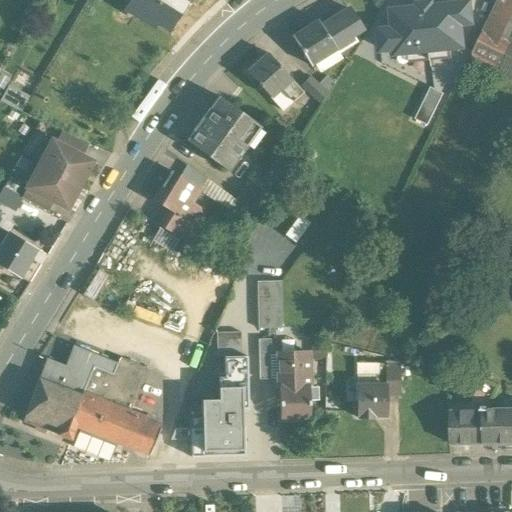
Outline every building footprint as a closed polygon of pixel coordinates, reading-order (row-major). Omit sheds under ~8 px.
[(130,0),(124,11),(151,27),(153,23),(166,31),(174,17),(179,14),(183,8),(182,3),(177,0),(130,0)] [(511,0),(499,0),(473,52),(501,65),(511,44),(511,0)] [(474,23),(471,1),(434,5),(434,1),(418,3),(418,7),(391,11),(393,28),(378,30),(381,52),(393,51),(394,55),(465,47),(462,24),(474,23)] [(346,9),(319,26),(334,49),(349,40),(347,37),(351,35),(356,25),(346,9)] [(316,21),(291,37),(309,65),(334,49),(319,26),(316,21)] [(511,44),(501,65),(511,71),(511,44)] [(289,79),(266,54),(245,72),(268,98),(278,89),(290,103),(301,93),(288,80),(289,79)] [(333,84),(324,76),(316,85),(326,95),(333,84)] [(316,85),(307,77),(299,86),(318,103),(326,95),(316,85)] [(21,111),(30,94),(9,83),(0,100),(21,111)] [(428,126),(444,95),(431,88),(415,119),(428,126)] [(278,89),(268,98),(280,111),(290,103),(278,89)] [(258,127),(215,96),(183,141),(227,172),(258,127)] [(87,144),(60,132),(54,143),(81,157),(87,144)] [(54,143),(51,141),(38,164),(78,186),(91,162),(81,157),(54,143)] [(78,186),(38,164),(26,187),(52,202),(66,209),(78,186)] [(197,188),(170,171),(153,200),(168,210),(193,225),(199,216),(197,207),(189,202),(197,188)] [(265,193),(246,180),(233,200),(253,212),(265,193)] [(52,202),(26,187),(20,198),(21,199),(46,212),(52,202)] [(20,198),(2,188),(0,191),(0,203),(14,211),(21,199),(20,198)] [(193,225),(168,210),(158,225),(184,241),(193,225)] [(34,250),(7,233),(7,234),(0,229),(0,264),(18,276),(29,259),(28,258),(34,250)] [(278,282),(255,283),(257,329),(280,328),(278,282)] [(222,357),(240,357),(239,333),(215,334),(216,358),(222,357)] [(269,339),(257,340),(258,380),(270,379),(269,356),(269,339)] [(117,364),(72,346),(64,367),(45,359),(38,379),(37,379),(24,415),(22,422),(35,427),(34,430),(45,434),(46,431),(58,436),(69,440),(74,426),(113,442),(125,414),(79,397),(92,368),(112,375),(116,366),(117,364)] [(307,353),(277,354),(277,355),(277,379),(278,387),(307,386),(307,387),(308,387),(307,353)] [(277,355),(269,356),(270,379),(277,379),(277,355)] [(246,409),(246,357),(240,357),(222,357),(222,378),(216,378),(216,400),(200,400),(200,429),(174,429),(170,440),(189,440),(189,457),(243,456),(243,427),(241,427),(240,409),(246,409)] [(124,369),(116,366),(112,375),(92,368),(79,397),(125,414),(128,416),(146,369),(127,362),(124,369)] [(376,385),(355,386),(355,418),(384,417),(384,413),(384,397),(384,376),(398,376),(398,364),(376,364),(376,385)] [(398,396),(398,376),(384,376),(384,397),(398,396)] [(498,387),(483,380),(476,393),(471,405),(468,411),(484,410),(484,409),(488,409),(488,410),(489,410),(498,387)] [(307,386),(278,387),(278,420),(292,419),(295,421),(301,421),(304,419),(308,419),(308,401),(307,388),(307,387),(307,386)] [(476,393),(464,387),(458,399),(471,405),(476,393)] [(316,400),(316,388),(307,388),(308,401),(316,400)] [(511,409),(489,410),(488,410),(488,409),(484,409),(484,410),(468,411),(450,411),(450,444),(511,443),(511,409)] [(128,416),(125,414),(113,442),(147,455),(158,427),(128,416)]
